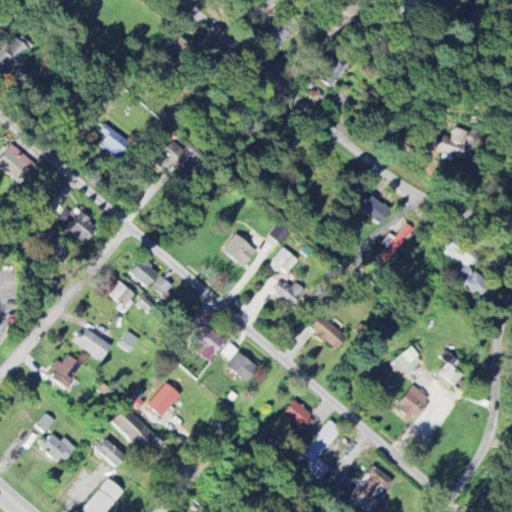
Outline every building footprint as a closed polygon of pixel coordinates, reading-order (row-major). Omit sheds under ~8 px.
[(297,24),(283,12),(263,35),(277,47),(297,24)] [(29,54),(13,37),(0,48),(0,50),(2,53),(0,54),(0,67),(7,75),(29,54)] [(115,160),(127,144),(104,126),(98,133),(104,138),(97,146),(115,160)] [(429,153),(459,160),(466,133),(451,130),(449,139),(434,136),(429,153)] [(181,151),(165,137),(144,162),(161,176),(181,151)] [(0,154),(0,171),(16,186),(33,167),(9,145),(0,154)] [(357,212),(375,226),(386,212),(368,197),(357,212)] [(80,244),(93,228),(76,213),(72,218),(64,211),(54,222),(80,244)] [(391,239),(387,235),(378,245),(383,249),(376,258),(383,264),(412,231),(404,224),(391,239)] [(241,269),(253,251),(232,236),(219,253),(241,269)] [(458,265),(448,279),(485,305),(496,290),(466,269),(474,257),(452,241),(443,255),(458,265)] [(53,269),(66,255),(53,244),(40,257),(53,269)] [(283,277),(296,262),(280,249),(267,265),(283,277)] [(156,276),(140,260),(127,273),(143,289),(156,276)] [(149,289),(160,298),(169,287),(158,278),(149,289)] [(132,296),(116,282),(105,295),(121,309),(132,296)] [(294,284),(289,289),(284,284),(278,290),(270,282),(265,287),(289,309),(304,293),(294,284)] [(332,353),(344,340),(318,316),(306,329),(332,353)] [(191,342),(200,350),(195,355),(205,363),(222,344),(192,317),(186,324),(198,334),(191,342)] [(108,347),(80,328),(69,344),(97,362),(108,347)] [(218,357),(229,363),(235,350),(225,345),(218,357)] [(405,374),(420,364),(414,355),(419,352),(414,345),(387,363),(394,373),(401,368),(405,374)] [(255,371),(236,353),(223,368),(242,385),(255,371)] [(44,379),(64,391),(79,366),(64,357),(59,365),(54,362),(44,379)] [(394,402),(409,384),(416,389),(417,387),(423,392),(422,394),(426,397),(421,403),(424,405),(413,417),(410,415),(407,418),(395,408),(398,405),(394,402)] [(178,397),(164,385),(144,407),(158,419),(178,397)] [(142,404),(131,395),(125,402),(136,412),(142,404)] [(279,418),(296,430),(307,414),(290,402),(279,418)] [(137,453),(152,437),(121,409),(107,424),(137,453)] [(41,435),(52,422),(44,415),(33,427),(41,435)] [(339,432),(328,422),(293,461),(316,482),(328,469),(316,459),(339,432)] [(62,439),(58,443),(49,436),(43,443),(40,440),(35,447),(57,466),(72,448),(62,439)] [(116,469),(124,455),(100,442),(93,456),(116,469)] [(363,511),(367,511),(390,484),(370,468),(346,498),(363,511)] [(105,511),(120,492),(104,480),(79,511),(105,511)]
